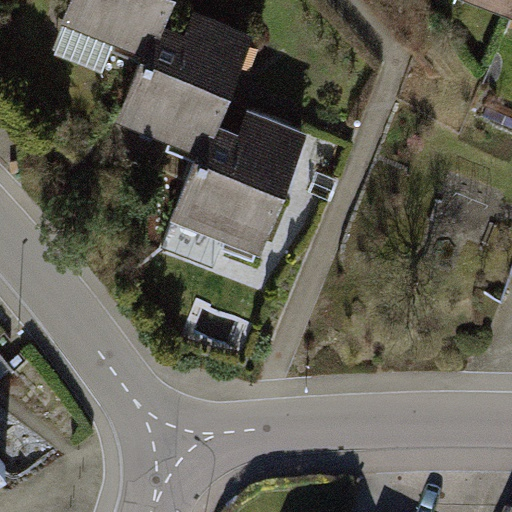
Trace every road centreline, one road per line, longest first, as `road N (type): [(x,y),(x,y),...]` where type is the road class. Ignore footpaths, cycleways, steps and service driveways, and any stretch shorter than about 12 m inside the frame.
road 1 (residential): [(171,434),(511,420)]
road 2 (residential): [(0,227),(171,434)]
